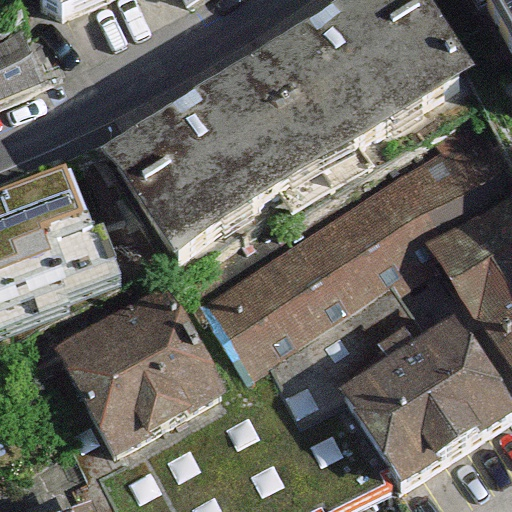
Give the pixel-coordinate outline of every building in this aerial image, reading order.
[(42,0),(48,31),(144,0),(42,0)] [(385,0),(271,74),(350,196),(493,104),(425,0),(385,0)] [(511,0),(487,0),(511,44),(511,0)] [(0,41),(0,107),(56,88),(34,29),(0,41)] [(174,261),(198,298),(350,196),(271,74),(117,173),(174,261)] [(511,197),(471,134),(206,316),(255,387),(433,265),(511,213),(511,197)] [(117,173),(107,160),(0,201),(0,345),(48,326),(174,261),(117,173)] [(511,213),(433,265),(511,384),(511,213)] [(173,307),(63,366),(117,467),(227,409),(173,307)] [(349,411),(412,511),(511,447),(511,408),(466,337),(349,411)] [(320,373),(102,490),(113,511),(375,511),(391,504),(320,373)]
